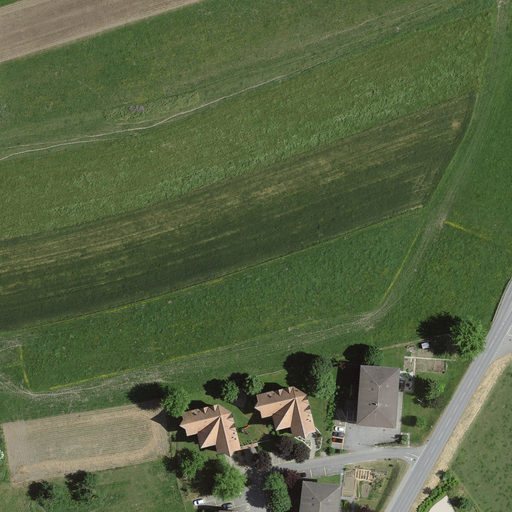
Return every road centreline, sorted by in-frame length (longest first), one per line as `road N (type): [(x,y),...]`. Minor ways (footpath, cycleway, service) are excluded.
road 1 (tertiary): [(426,460),(511,307)]
road 2 (residential): [(426,460),(392,452),(255,472)]
